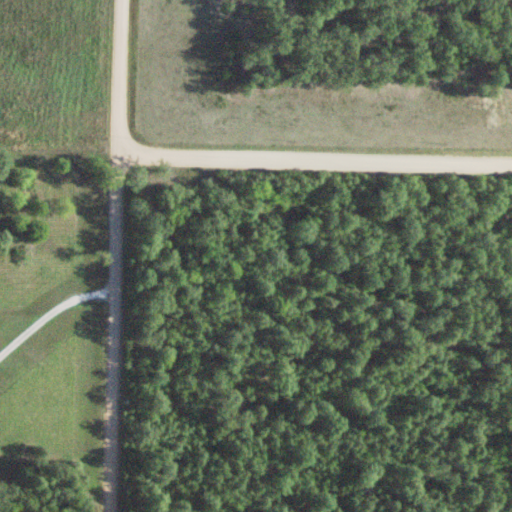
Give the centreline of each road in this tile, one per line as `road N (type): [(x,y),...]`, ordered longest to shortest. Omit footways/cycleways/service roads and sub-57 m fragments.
road 1 (residential): [(113,511),(124,0)]
road 2 (residential): [(511,166),(121,154)]
